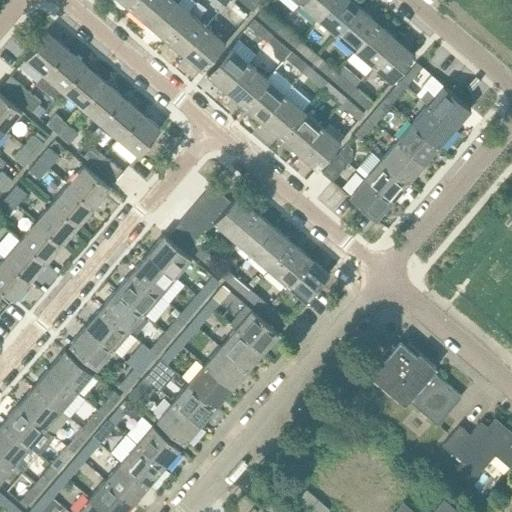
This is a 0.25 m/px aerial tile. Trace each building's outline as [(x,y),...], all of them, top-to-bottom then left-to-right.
[(133,0),(128,7),(146,22),(165,0),(133,0)] [(165,0),(146,22),(165,38),(188,10),(196,1),(194,0),(165,0)] [(241,0),(253,10),(258,4),(253,0),(241,0)] [(333,0),(301,0),(300,3),(318,18),(333,0)] [(352,0),(333,0),(318,18),(336,34),(360,6),(352,0)] [(188,10),(165,38),(183,54),(206,26),(214,17),(196,1),(188,10)] [(378,22),(360,6),(336,34),(354,50),(378,22)] [(276,30),(282,24),(263,8),(258,14),(276,30)] [(253,19),(248,25),(267,41),(272,35),(253,19)] [(354,50),(347,58),(365,74),(372,65),(396,38),(378,22),(354,50)] [(300,39),(282,24),(276,30),(295,46),(300,39)] [(202,70),(225,42),(206,26),(183,54),(202,70)] [(25,57),(44,74),(66,48),(47,31),(25,57)] [(391,81),(415,54),(396,38),(372,65),(391,81)] [(313,61),(318,55),(300,39),(295,46),(313,61)] [(279,40),(273,47),(274,56),(281,61),(285,57),(290,50),(279,40)] [(230,46),(206,74),(225,90),(249,62),(230,46)] [(44,74),(36,84),(55,100),(63,90),(85,64),(66,48),(44,74)] [(290,50),(285,57),(303,72),(309,66),(290,50)] [(336,71),(318,55),(313,61),(331,77),(336,71)] [(267,78),(249,62),(225,90),(243,105),(267,78)] [(400,81),(406,86),(422,67),(416,62),(400,81)] [(85,64),(63,90),(82,106),(104,80),(85,64)] [(327,82),(309,66),(303,72),(322,88),(327,82)] [(267,78),(243,105),(261,121),(293,84),(275,69),(267,78)] [(331,77),(349,92),(354,86),(336,71),(331,77)] [(426,90),(420,98),(427,104),(455,127),(471,108),(443,85),(431,74),(421,86),(422,86),(426,90)] [(29,91),(10,75),(1,85),(21,102),(29,91)] [(122,96),(104,80),(82,106),(100,122),(122,96)] [(384,99),(390,104),(406,86),(400,81),(384,99)] [(322,88),(340,103),(345,97),(327,82),(322,88)] [(293,84),(261,121),(280,137),(303,109),(311,100),(293,84)] [(368,108),(373,102),(354,86),(349,92),(368,108)] [(0,124),(5,129),(21,110),(0,91),(0,124)] [(40,101),(29,91),(21,102),(32,111),(40,101)] [(122,96),(100,122),(119,138),(141,112),(122,96)] [(345,97),(340,103),(359,120),(364,113),(345,97)] [(369,117),(375,122),(390,104),(384,99),(369,117)] [(427,104),(411,122),(439,145),(455,127),(427,104)] [(280,137),(298,152),(322,125),(303,109),(280,137)] [(119,138),(113,145),(131,161),(138,154),(160,128),(141,112),(119,138)] [(58,134),(67,123),(55,113),(46,124),(58,134)] [(353,135),(359,140),(375,122),(369,117),(353,135)] [(411,122),(396,140),(423,164),(439,145),(411,122)] [(67,123),(58,134),(69,143),(77,150),(85,139),(78,133),(67,123)] [(340,141),(322,125),(298,152),(317,168),(340,141)] [(34,154),(43,143),(33,134),(24,145),(34,154)] [(380,158),(408,182),(423,164),(396,140),(380,158)] [(347,142),(338,153),(344,158),(348,162),(349,163),(353,156),(352,148),(347,142)] [(34,154),(24,145),(13,157),(24,166),(34,154)] [(95,166),(104,155),(92,145),(83,155),(95,166)] [(38,158),(49,167),(59,156),(48,147),(38,158)] [(371,151),(356,169),(365,176),(392,200),(408,182),(380,158),(371,151)] [(322,172),(332,181),(348,162),(344,158),(338,153),(322,172)] [(95,166),(114,181),(123,171),(104,155),(95,166)] [(39,178),(49,167),(38,158),(29,170),(39,178)] [(110,186),(84,164),(68,183),(93,205),(110,186)] [(0,188),(2,191),(12,180),(1,171),(0,172),(0,188)] [(348,195),(376,219),(392,200),(365,176),(348,195)] [(93,205),(68,183),(52,202),(77,224),(93,205)] [(6,195),(17,204),(27,193),(16,184),(6,195)] [(211,185),(203,195),(222,211),(230,201),(211,185)] [(237,194),(230,201),(222,211),(215,221),(214,222),(232,237),(256,210),(237,194)] [(0,209),(7,216),(17,204),(6,195),(0,202),(0,209)] [(203,195),(195,204),(215,221),(222,211),(203,195)] [(77,224),(52,202),(36,221),(61,243),(77,224)] [(214,222),(215,221),(195,204),(187,213),(207,230),(214,222)] [(250,253),(274,225),(256,210),(232,237),(250,253)] [(187,213),(179,222),(199,239),(207,230),(187,213)] [(61,243),(36,221),(20,239),(45,261),(61,243)] [(191,249),(196,243),(199,239),(179,222),(171,232),(191,249)] [(292,241),(274,225),(250,253),(268,269),(292,241)] [(147,252),(175,276),(191,257),(163,233),(147,252)] [(45,261),(20,239),(4,258),(30,280),(45,261)] [(310,257),(292,241),(268,269),(286,284),(310,257)] [(191,249),(209,264),(214,258),(196,243),(191,249)] [(147,252),(132,271),(159,294),(175,276),(147,252)] [(329,273),(310,257),(286,284),(305,300),(329,273)] [(30,280),(4,258),(0,262),(0,287),(13,299),(30,280)] [(232,274),(214,258),(209,264),(227,280),(232,274)] [(132,271),(116,289),(144,312),(156,298),(159,294),(132,271)] [(250,290),(232,274),(227,280),(245,296),(250,290)] [(219,281),(213,276),(197,294),(203,300),(219,281)] [(100,307),(128,331),(144,312),(116,289),(100,307)] [(268,305),(250,290),(245,296),(263,311),(268,305)] [(159,294),(156,298),(161,303),(165,299),(159,294)] [(203,300),(197,294),(181,313),(187,318),(203,300)] [(213,296),(207,304),(213,309),(219,301),(213,296)] [(207,304),(191,322),(198,327),(213,309),(207,304)] [(287,321),(268,305),(263,311),(282,327),(287,321)] [(100,307),(85,325),(112,349),(121,356),(136,338),(128,331),(100,307)] [(236,315),(229,323),(235,327),(262,351),(279,332),(251,309),(241,320),(236,315)] [(187,318),(181,313),(165,331),(171,336),(187,318)] [(176,340),(182,345),(198,327),(191,322),(176,340)] [(69,344),(96,368),(112,349),(85,325),(69,344)] [(262,351),(235,327),(219,346),(247,369),(262,351)] [(151,332),(143,342),(151,348),(150,349),(156,354),(171,336),(165,331),(159,339),(151,332)] [(176,340),(160,358),(166,363),(182,345),(176,340)] [(400,340),(394,346),(391,343),(367,372),(404,404),(408,399),(437,424),(461,395),(432,371),(436,367),(408,342),(405,345),(400,340)] [(134,367),(140,373),(156,354),(150,349),(144,344),(132,358),(138,363),(134,367)] [(247,369),(219,346),(204,364),(231,387),(247,369)] [(49,367),(76,391),(92,372),(65,349),(49,367)] [(145,376),(151,382),(166,363),(160,358),(145,376)] [(231,387),(204,364),(188,382),(215,406),(231,387)] [(49,367),(33,386),(61,409),(69,417),(85,399),(76,391),(49,367)] [(140,373),(134,367),(118,386),(124,391),(140,373)] [(134,400),(151,382),(145,376),(128,395),(134,400)] [(215,406),(188,382),(172,400),(200,424),(215,406)] [(33,386),(17,404),(45,428),(61,409),(33,386)] [(120,396),(114,391),(98,410),(104,415),(120,396)] [(108,419),(114,424),(131,405),(125,400),(108,419)] [(200,424),(172,400),(156,419),(184,443),(200,424)] [(2,422),(29,446),(45,428),(17,404),(2,422)] [(104,415),(98,410),(82,428),(88,433),(104,415)] [(459,424),(450,435),(442,445),(462,461),(455,469),(471,482),(495,454),(510,467),(511,464),(511,431),(495,417),(487,425),(481,420),(470,433),(459,424)] [(99,442),(114,424),(108,419),(93,437),(99,442)] [(2,422),(0,424),(0,452),(14,464),(29,446),(2,422)] [(152,423),(136,442),(164,466),(180,447),(152,423)] [(88,433),(82,428),(67,446),(73,451),(88,433)] [(83,460),(99,442),(93,437),(77,455),(83,460)] [(148,484),(164,466),(136,442),(121,461),(148,484)] [(73,451),(67,446),(51,464),(57,470),(73,451)] [(0,480),(14,464),(0,452),(0,480)] [(62,473),(68,479),(83,460),(77,455),(62,473)] [(121,461),(105,479),(133,502),(148,484),(121,461)] [(57,470),(51,464),(35,483),(41,488),(57,470)] [(62,473),(46,492),(52,497),(68,479),(62,473)] [(106,511),(124,511),(133,502),(105,479),(89,497),(106,511)] [(41,488),(35,483),(19,501),(25,507),(41,488)] [(306,489),(298,498),(314,511),(325,511),(328,509),(306,489)] [(31,511),(39,511),(52,497),(46,492),(30,511),(31,511)] [(106,511),(89,497),(76,511),(106,511)] [(460,511),(444,498),(431,511),(416,511),(403,501),(393,511),(460,511)] [(22,511),(7,499),(2,505),(10,511),(22,511)]
